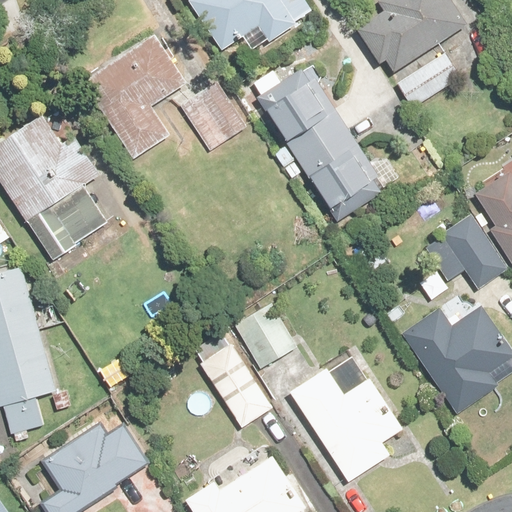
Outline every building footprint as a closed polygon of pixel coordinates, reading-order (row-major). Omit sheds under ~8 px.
[(245,39),(255,53),(317,12),(308,0),(184,0),(221,55),(245,39)] [(391,76),(466,29),(447,0),(420,0),(391,19),(387,13),(361,30),(391,76)] [(187,86),(156,37),(84,83),(135,161),(172,137),(153,108),(187,86)] [(462,79),(446,54),(398,85),(414,110),(462,79)] [(373,168),(311,69),(284,86),(275,71),(253,85),(339,223),(404,182),(389,158),(373,168)] [(220,82),(182,109),(212,153),(251,126),(220,82)] [(0,145),(0,180),(54,262),(128,213),(104,176),(79,138),(66,147),(45,115),(0,145)] [(511,173),(511,172),(477,196),(498,227),(491,231),(511,261),(511,173)] [(508,272),(471,218),(427,249),(450,283),(467,271),(481,291),(508,272)] [(57,393),(24,270),(0,276),(0,408),(6,407),(13,436),(45,427),(37,398),(57,393)] [(298,349),(280,320),(273,324),(264,309),(236,326),(263,370),(298,349)] [(511,380),(511,354),(483,310),(453,330),(441,312),(406,335),(458,415),(499,389),(511,380)] [(274,410),(232,345),(202,365),(244,429),(274,410)] [(345,397),(328,370),(292,394),(351,483),(391,457),(382,444),(405,429),(372,379),(345,397)] [(79,511),(149,466),(122,426),(107,436),(101,427),(47,464),(65,490),(44,504),(49,511),(79,511)] [(303,511),(308,509),(276,457),(222,492),(216,484),(189,501),(196,511),(303,511)] [(0,511),(10,511),(0,495),(0,511)]
